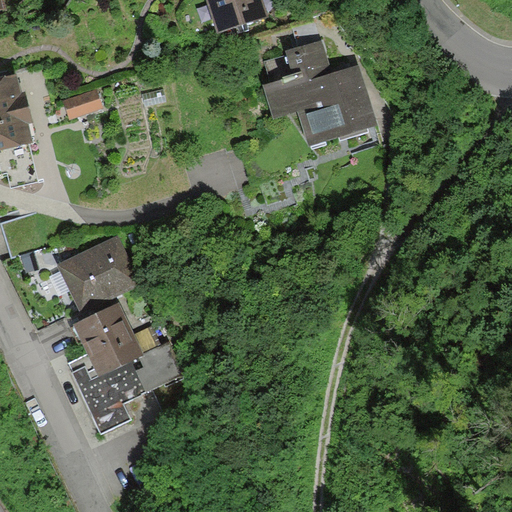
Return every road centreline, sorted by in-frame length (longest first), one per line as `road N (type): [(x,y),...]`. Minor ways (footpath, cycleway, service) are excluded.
road 1 (track): [(319,511),(335,381),(378,255),(453,181),(511,94)]
road 2 (residential): [(0,291),(92,501)]
